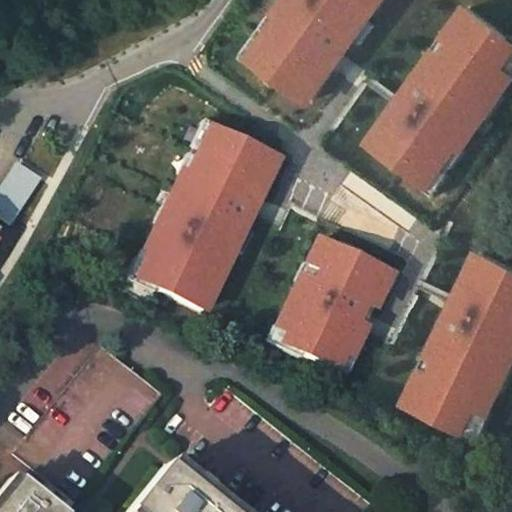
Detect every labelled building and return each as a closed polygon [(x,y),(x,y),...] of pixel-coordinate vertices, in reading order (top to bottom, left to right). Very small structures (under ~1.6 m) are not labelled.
[(369,19),(382,0),(288,0),(279,12),(279,13),(284,17),(272,33),(253,59),(268,69),(310,101),(355,37),(369,19)] [(511,73),(503,67),(511,53),(511,38),(469,7),(447,39),(446,40),(452,44),(445,54),(440,49),(433,59),(408,94),(395,111),(372,143),(428,184),(429,185),(442,167),(447,170),(451,164),(463,147),(486,116),(480,111),(490,97),(496,102),(502,94),(511,79),(511,73)] [(279,13),(279,12),(275,9),(263,26),(272,33),(284,17),(279,13)] [(377,24),(369,19),(355,37),(364,43),(377,24)] [(264,74),(268,69),(253,59),(267,40),(258,33),(241,57),(264,74)] [(446,40),(447,39),(443,36),(429,56),(433,59),(440,49),(445,54),(452,44),(446,40)] [(511,73),(511,36),(511,38),(511,53),(503,67),(511,73)] [(408,94),(402,90),(389,107),(395,111),(408,94)] [(486,116),(490,119),(506,97),(502,94),(496,102),(490,97),(480,111),(486,116)] [(282,158),(206,121),(183,169),(179,167),(138,252),(142,257),(132,279),(206,315),(282,158)] [(467,150),(463,147),(451,164),(455,168),(467,150)] [(41,178),(13,161),(0,181),(0,217),(12,225),(41,178)] [(451,173),(447,170),(442,167),(429,185),(428,184),(425,188),(435,195),(451,173)] [(275,328),(275,329),(287,335),(282,345),(302,355),(327,367),(335,351),(347,356),(352,345),(360,329),(351,324),(358,311),(367,315),(378,292),(386,275),(378,271),(355,261),(336,251),(317,242),(305,266),(304,267),(309,269),(305,278),(300,276),(297,283),(275,328)] [(355,261),(359,254),(339,244),(336,251),(355,261)] [(511,370),(511,264),(471,246),(399,406),(480,442),(511,370)] [(309,269),(304,267),(305,266),(300,264),(292,281),(297,283),(300,276),(305,278),(309,269)] [(380,267),(378,271),(386,275),(378,292),(385,295),(395,274),(380,267)] [(367,315),(358,311),(351,324),(360,329),(367,315)] [(275,329),(275,328),(270,326),(263,342),(300,360),(302,355),(282,345),(287,335),(275,329)] [(335,351),(327,367),(344,375),(357,347),(352,345),(347,356),(335,351)] [(160,469),(125,511),(215,511),(197,498),(203,492),(191,482),(186,489),(160,469)] [(0,511),(45,511),(10,484),(0,496),(0,511)]
